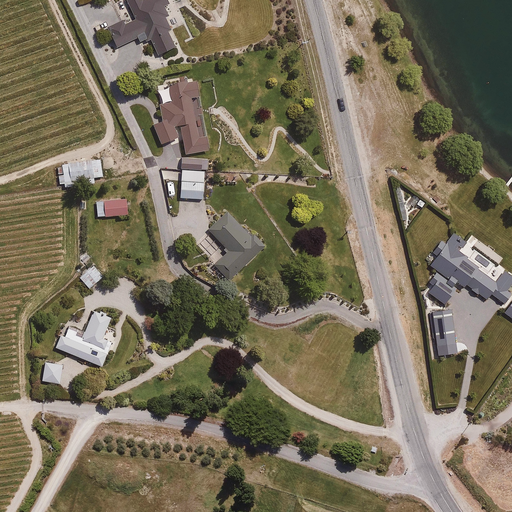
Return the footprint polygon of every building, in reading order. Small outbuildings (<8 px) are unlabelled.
[(165,0),(127,0),(134,15),(109,28),(117,44),(137,34),(140,39),(149,34),(157,51),(175,42),(173,37),(169,29),(173,26),(165,10),(169,8),(165,0)] [(209,145),(201,99),(193,100),(192,92),(199,91),(196,75),(157,82),(163,116),(151,121),(160,139),(177,132),(172,122),(180,120),(186,150),(209,145)] [(203,156),(203,152),(180,153),(181,196),(207,195),(207,184),(237,184),(237,168),(208,168),(208,156),(203,156)] [(62,174),(58,174),(59,183),(64,182),(65,185),(96,181),(95,176),(104,175),(101,156),(60,161),(62,174)] [(128,214),(126,196),(95,199),(97,216),(128,214)] [(226,250),(214,264),(230,277),(265,242),(226,208),(208,229),(225,244),(222,247),(226,250)] [(104,276),(93,262),(78,275),(89,288),(104,276)] [(105,333),(106,329),(110,320),(84,310),(80,320),(68,316),(56,346),(101,365),(107,348),(116,351),(122,336),(112,331),(110,335),(105,333)] [(64,363),(44,361),(42,380),(62,383),(64,363)]
